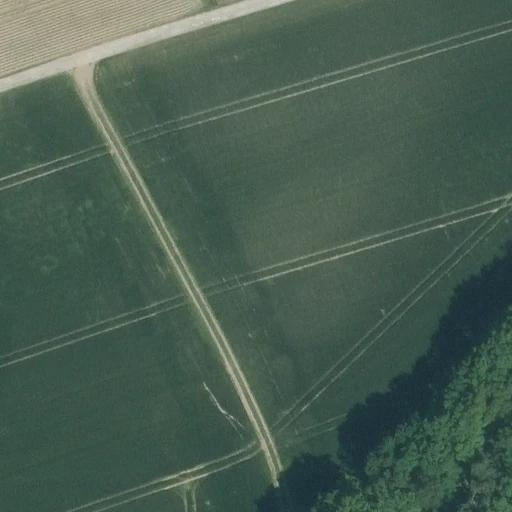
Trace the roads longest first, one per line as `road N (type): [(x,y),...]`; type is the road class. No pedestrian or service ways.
road 1 (track): [(82,59),(87,92),(296,511)]
road 2 (track): [(261,0),(0,87)]
road 3 (track): [(511,331),(324,511)]
